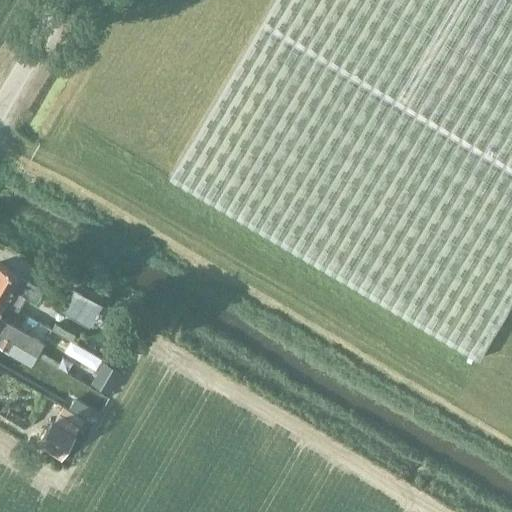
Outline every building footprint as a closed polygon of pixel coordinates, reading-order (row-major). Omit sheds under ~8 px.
[(511,0),(272,0),(168,177),(477,359),(511,300),(511,0)] [(0,299),(5,302),(4,303),(17,310),(25,297),(35,303),(43,289),(0,264),(0,299)] [(67,309),(89,322),(99,305),(77,292),(67,309)] [(0,317),(0,309),(4,303),(5,302),(0,299),(0,333),(13,341),(36,355),(43,343),(0,317)] [(0,346),(7,351),(13,341),(0,333),(0,346)] [(112,392),(122,365),(105,359),(96,387),(112,392)] [(38,443),(60,457),(73,437),(51,422),(38,443)]
